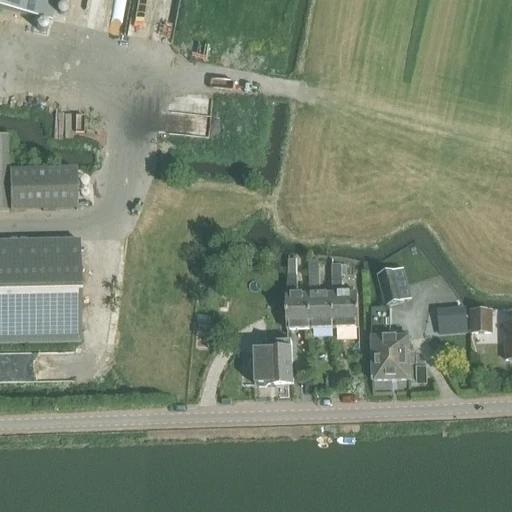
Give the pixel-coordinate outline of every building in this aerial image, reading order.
[(0,0),(0,12),(51,22),(55,0),(0,0)] [(8,141),(0,140),(0,213),(10,213),(9,174),(8,141)] [(183,153),(182,167),(210,169),(211,155),(183,153)] [(215,171),(241,173),(242,158),(216,156),(215,171)] [(9,174),(10,213),(78,212),(77,173),(9,174)] [(0,343),(80,342),(79,242),(0,243),(0,343)] [(334,332),(334,296),(321,296),(320,263),(310,263),(311,297),(312,332),(334,332)] [(287,333),(312,332),(311,297),(299,297),(298,266),(290,266),(288,297),(286,297),(287,333)] [(413,302),(405,271),(378,278),(386,309),(413,302)] [(342,274),(333,275),(334,296),(334,332),(360,331),(359,295),(343,296),(342,274)] [(471,336),(494,336),(494,313),(471,313),(471,336)] [(120,339),(119,381),(148,382),(150,330),(129,330),(129,339),(120,339)] [(374,382),(411,381),(409,338),(372,340),(374,382)] [(267,343),(267,351),(255,352),(256,386),(293,384),(292,342),(267,343)] [(359,375),(353,375),(349,380),(349,386),(360,386),(359,375)]
